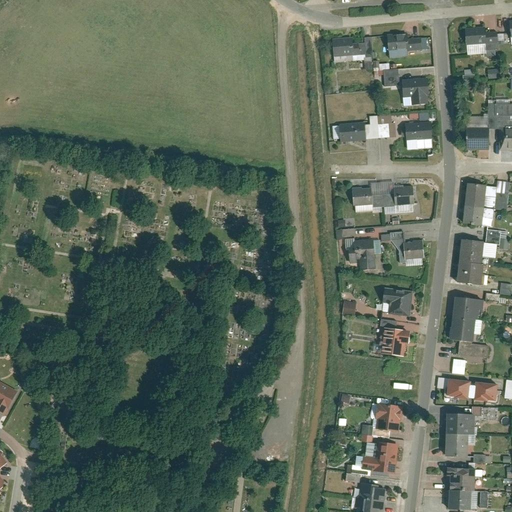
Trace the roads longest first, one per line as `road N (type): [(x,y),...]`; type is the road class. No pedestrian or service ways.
road 1 (residential): [(448,169),(409,511)]
road 2 (residential): [(436,14),(448,169)]
